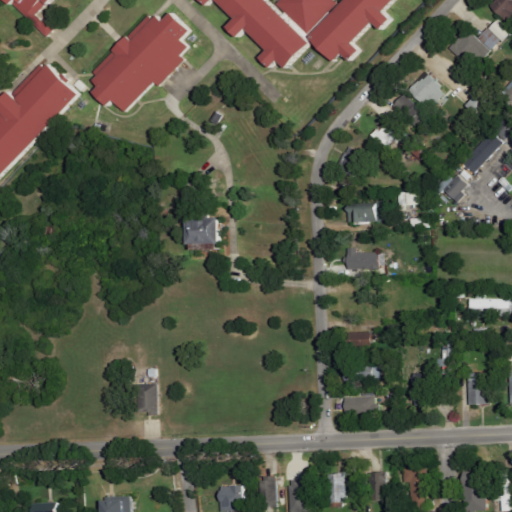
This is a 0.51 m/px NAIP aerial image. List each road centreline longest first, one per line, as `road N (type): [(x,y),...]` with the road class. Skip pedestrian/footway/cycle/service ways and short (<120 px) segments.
road 1 (tertiary): [(0,452),(511,434)]
road 2 (residential): [(325,440),(315,197),(324,144),(450,0)]
